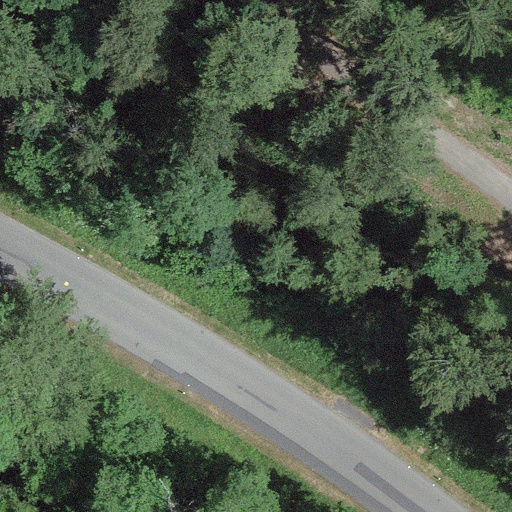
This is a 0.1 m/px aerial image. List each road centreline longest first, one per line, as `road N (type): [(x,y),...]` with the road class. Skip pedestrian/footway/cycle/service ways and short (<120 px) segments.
road 1 (tertiary): [(0,252),(376,478),(417,511)]
road 2 (track): [(511,205),(372,112),(248,0)]
